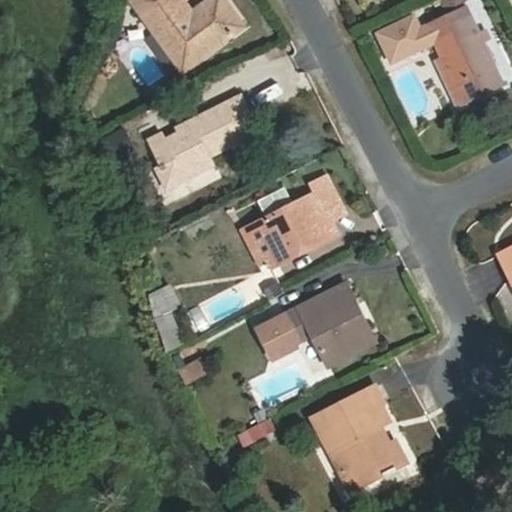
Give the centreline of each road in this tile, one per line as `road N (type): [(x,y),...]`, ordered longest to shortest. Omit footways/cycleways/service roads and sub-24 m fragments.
road 1 (residential): [(301,0),(420,217)]
road 2 (residential): [(420,217),(491,342)]
